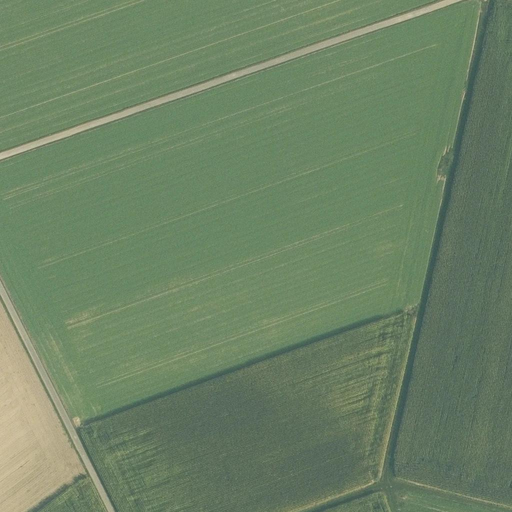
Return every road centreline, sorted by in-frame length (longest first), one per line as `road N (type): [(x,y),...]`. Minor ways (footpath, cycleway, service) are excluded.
road 1 (track): [(487,0),(383,487)]
road 2 (track): [(0,156),(450,0)]
road 3 (unclassified): [(112,511),(0,285)]
